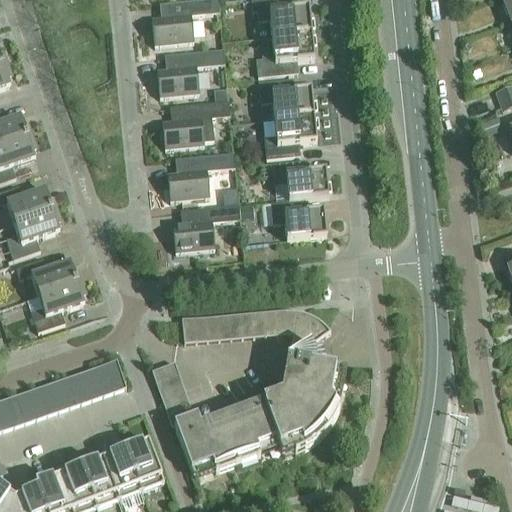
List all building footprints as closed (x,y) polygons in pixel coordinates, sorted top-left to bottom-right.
[(511,0),(510,0),(500,4),(510,28),(511,26),(511,0)] [(270,25),(271,42),(311,38),(308,12),(287,14),(285,2),(251,6),(252,18),(257,17),(258,27),(270,25)] [(190,21),(219,18),(217,3),(159,9),(161,31),(152,31),(154,52),(193,48),(190,21)] [(311,38),(271,42),(273,60),(261,61),(262,64),(255,65),(257,83),(293,79),(292,67),(314,65),(311,38)] [(196,73),(224,70),(222,55),(164,61),(166,82),(157,83),(159,104),(198,100),(196,73)] [(7,69),(0,71),(0,94),(10,91),(7,83),(12,81),(7,69)] [(274,125),(313,121),(311,94),(289,96),(288,84),(258,87),(260,109),(272,108),(274,125)] [(511,111),(511,89),(495,96),(502,116),(511,111)] [(212,124),(229,122),(228,107),(169,113),(171,134),(162,135),(164,156),(204,152),(203,146),(214,145),(212,124)] [(313,121),(274,125),(275,142),(264,143),(266,165),(295,162),(294,150),(316,148),(313,121)] [(0,152),(32,141),(28,129),(23,130),(20,122),(0,128),(0,152)] [(36,154),(32,141),(0,152),(0,188),(15,183),(11,172),(34,164),(32,156),(36,154)] [(206,177),(234,174),(233,159),(174,165),(176,186),(167,187),(169,207),(209,203),(206,177)] [(286,189),(288,206),(300,205),(328,203),(325,175),(303,178),(302,166),(272,169),(274,190),(286,189)] [(13,229),(57,214),(52,202),(48,203),(45,195),(22,203),(18,191),(0,197),(0,210),(6,208),(13,229)] [(300,205),(288,206),(270,208),(272,230),(284,229),(286,246),(326,242),(323,215),(301,217),(300,205)] [(211,228),(240,226),(238,210),(179,216),(182,238),(173,238),(175,259),(214,255),(211,228)] [(57,214),(13,229),(17,241),(5,245),(12,265),(40,256),(36,245),(59,237),(56,228),(61,227),(57,214)] [(38,302),(81,287),(77,274),(72,276),(70,268),(46,275),(42,264),(15,273),(19,285),(30,281),(38,302)] [(81,287),(38,302),(42,314),(30,318),(37,338),(64,329),(61,317),(84,309),(81,301),(86,299),(81,287)] [(272,340),(287,339),(285,315),(270,316),(272,340)] [(300,342),(312,321),(310,320),(305,318),(300,316),(295,315),(290,315),(285,315),(287,339),(288,339),(294,340),(300,342)] [(257,342),(272,340),(270,316),(255,318),(257,342)] [(243,343),(257,342),(255,318),(240,319),(243,343)] [(228,344),(243,343),(240,319),(226,320),(228,344)] [(213,346),(228,344),(226,320),(211,322),(213,346)] [(310,350),(315,348),(330,337),(328,334),(326,332),(322,328),(318,325),(314,322),(312,321),(300,342),(305,346),(310,350)] [(198,347),(213,346),(211,322),(196,323),(198,347)] [(183,348),(198,347),(196,323),(181,324),(183,348)] [(197,422),(194,423),(174,431),(194,485),(279,454),(283,464),(294,459),(305,454),(315,447),(324,439),(331,429),(337,418),(342,402),(346,377),(320,372),(321,368),(320,364),(320,359),(319,355),(317,351),(315,348),(310,350),(287,366),(285,376),(291,377),(287,404),(202,436),(197,422)] [(104,370),(114,397),(126,393),(116,366),(104,370)] [(156,390),(179,382),(174,368),(151,377),(156,390)] [(103,401),(114,397),(104,370),(93,374),(103,401)] [(92,405),(103,401),(93,374),(82,377),(92,405)] [(80,409),(92,405),(82,377),(71,381),(80,409)] [(69,413),(80,409),(71,381),(60,385),(69,413)] [(161,404),(184,395),(179,382),(156,390),(161,404)] [(58,416),(69,413),(60,385),(49,389),(58,416)] [(47,420),(58,416),(49,389),(38,393),(47,420)] [(36,424),(47,420),(38,393),(26,397),(36,424)] [(166,417),(189,409),(184,395),(161,404),(166,417)] [(25,428),(36,424),(26,397),(15,401),(25,428)] [(13,432),(25,428),(15,401),(4,405),(13,432)] [(0,429),(2,436),(13,432),(4,405),(0,406),(0,429)] [(174,431),(194,423),(189,409),(166,417),(171,432),(174,431)] [(125,454),(141,496),(164,487),(148,445),(125,454)] [(118,504),(141,496),(125,454),(102,463),(118,504)] [(95,511),(97,511),(118,504),(102,463),(80,471),(95,511)] [(69,511),(95,511),(80,471),(58,480),(69,511)] [(44,511),(69,511),(58,480),(34,489),(36,493),(44,511)] [(13,511),(15,501),(0,491),(0,511),(13,511)] [(44,511),(36,493),(15,501),(13,511),(44,511)]
